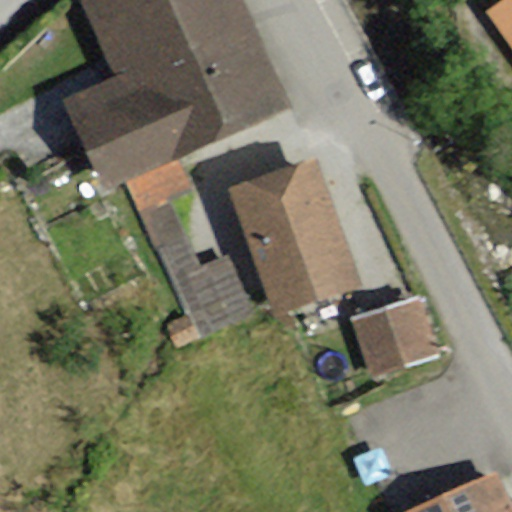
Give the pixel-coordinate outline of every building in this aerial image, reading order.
[(89,0),(125,79),(75,102),(109,177),(279,100),(234,0),(89,0)] [(511,38),(511,0),(491,0),(487,3),(511,38)] [(307,139),(225,171),(278,307),(361,275),(307,139)] [(420,290),(351,313),(371,370),(439,346),(420,290)] [(510,511),(489,469),(402,511),(510,511)]
